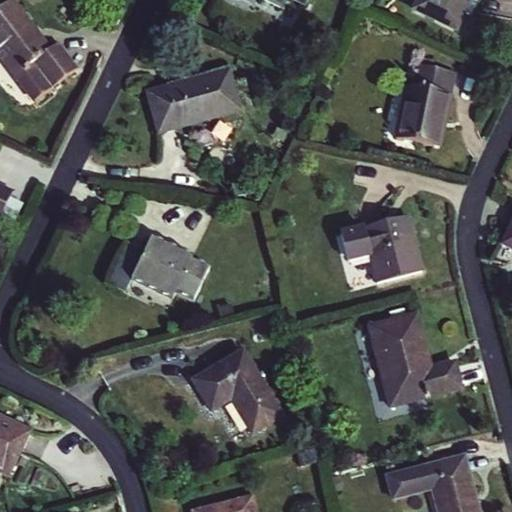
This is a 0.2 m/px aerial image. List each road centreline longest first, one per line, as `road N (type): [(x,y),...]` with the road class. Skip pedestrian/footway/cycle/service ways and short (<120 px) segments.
road 1 (residential): [(0,310),(149,0)]
road 2 (residential): [(511,423),(467,249),(474,195),(511,117)]
road 3 (residential): [(0,371),(108,435),(133,476),(142,511)]
